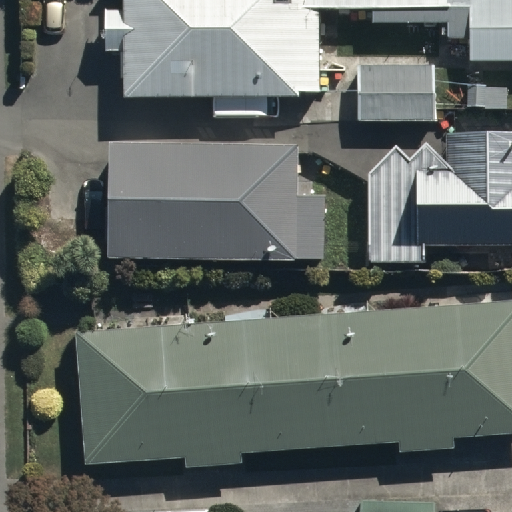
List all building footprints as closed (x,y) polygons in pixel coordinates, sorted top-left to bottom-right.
[(472,0),(114,0),(115,17),(98,17),(98,60),(118,60),(118,102),(294,101),(294,96),(314,96),(314,13),(368,13),(368,30),(440,30),(440,47),(463,47),(463,67),(511,66),(511,0),(473,1),(472,0)] [(435,60),(354,59),(353,122),(393,123),(393,136),(417,137),(418,120),(435,120),(435,60)] [(394,143),(364,167),(365,259),(428,258),(428,243),(450,243),(450,265),(476,265),(476,243),(511,242),(511,129),(449,130),(449,156),(424,142),(407,156),(394,143)] [(295,141),(108,139),(107,257),(324,259),(325,193),(295,192),(295,141)] [(511,297),(73,327),(82,463),(184,456),(184,465),(242,461),(242,452),(400,441),(401,451),(453,448),(452,435),(511,431),(511,297)] [(431,511),(432,499),(360,496),(359,511),(431,511)]
